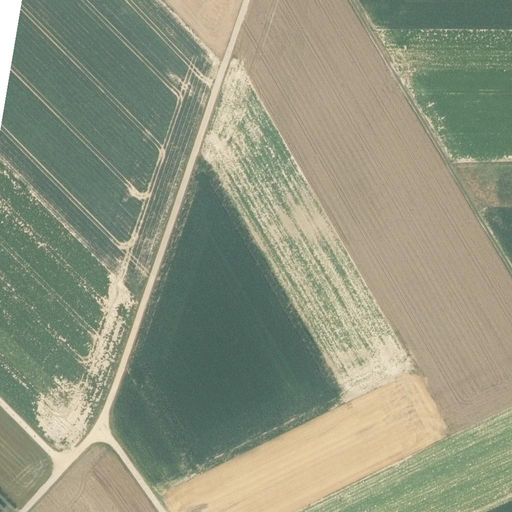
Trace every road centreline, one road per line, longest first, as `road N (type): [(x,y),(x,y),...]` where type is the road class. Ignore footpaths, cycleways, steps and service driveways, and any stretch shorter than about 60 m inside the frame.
road 1 (unclassified): [(100,427),(245,0)]
road 2 (track): [(349,0),(511,273)]
